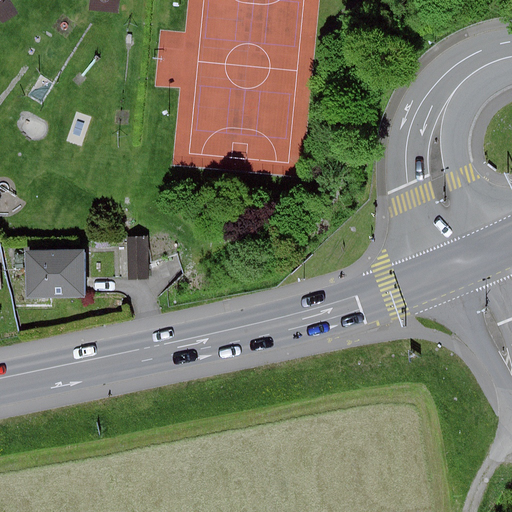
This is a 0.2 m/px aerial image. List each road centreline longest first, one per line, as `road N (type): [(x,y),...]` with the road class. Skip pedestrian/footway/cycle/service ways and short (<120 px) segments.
road 1 (secondary): [(0,381),(330,312),(470,256)]
road 2 (residential): [(470,256),(436,170),(437,137),(457,89),(511,56)]
